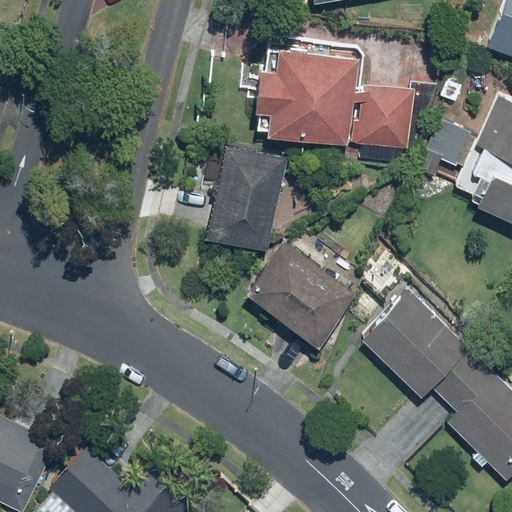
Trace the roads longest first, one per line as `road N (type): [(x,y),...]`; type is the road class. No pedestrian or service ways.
road 1 (residential): [(94,315),(215,385),(358,511)]
road 2 (residential): [(177,0),(94,315)]
road 3 (residential): [(0,245),(75,0)]
